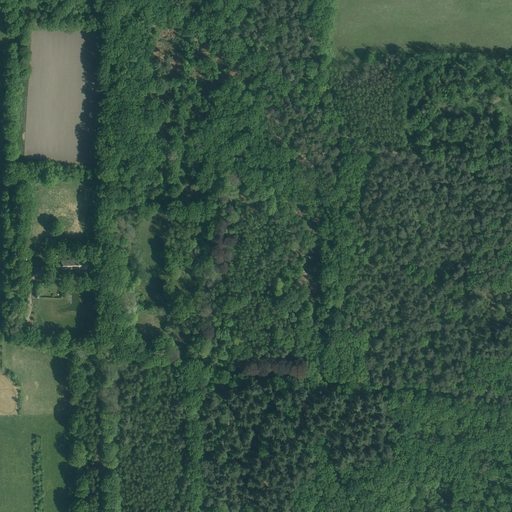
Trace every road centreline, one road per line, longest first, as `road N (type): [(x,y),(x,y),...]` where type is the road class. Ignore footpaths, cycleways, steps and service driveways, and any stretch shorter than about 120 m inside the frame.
road 1 (track): [(111,0),(193,19),(373,149),(511,154)]
road 2 (track): [(282,511),(360,380),(511,396)]
road 3 (track): [(0,337),(202,363)]
road 4 (track): [(103,354),(106,511)]
road 5 (track): [(105,205),(101,354)]
